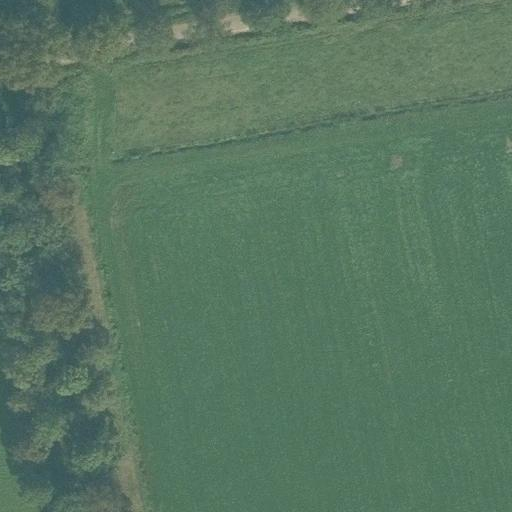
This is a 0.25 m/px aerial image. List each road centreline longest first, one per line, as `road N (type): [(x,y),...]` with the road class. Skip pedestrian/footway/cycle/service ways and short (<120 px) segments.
road 1 (track): [(0,83),(89,511)]
road 2 (unclassified): [(374,0),(0,66)]
